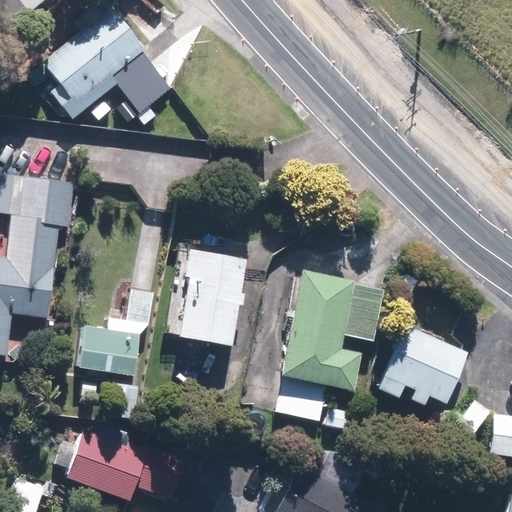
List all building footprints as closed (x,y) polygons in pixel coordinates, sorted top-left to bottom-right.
[(38,0),(0,0),(0,28),(1,30),(38,0)] [(107,9),(39,64),(73,105),(111,75),(123,89),(153,65),(107,9)] [(66,228),(71,184),(0,175),(0,212),(8,214),(3,259),(0,258),(0,355),(3,356),(8,312),(44,316),(54,227),(66,228)] [(227,346),(242,261),(191,252),(175,337),(227,346)] [(351,282),(301,271),(278,375),(347,390),(355,355),(335,351),(339,333),(367,339),(377,291),(350,285),(351,282)] [(151,289),(128,285),(123,323),(146,326),(151,289)] [(464,354),(405,327),(376,389),(394,398),(400,385),(412,391),(409,399),(418,403),(422,395),(440,404),(464,354)] [(81,328),(75,367),(129,375),(135,336),(81,328)] [(136,385),(110,383),(107,417),(133,420),(136,385)] [(485,413),(468,399),(443,429),(460,443),(485,413)] [(346,410),(324,405),(320,425),(343,429),(346,410)] [(511,417),(490,414),(485,453),(511,456),(511,417)] [(83,427),(64,477),(124,500),(131,483),(169,497),(182,464),(83,427)] [(296,467),(272,511),(380,511),(381,511),(296,467)] [(33,511),(42,489),(15,480),(3,511),(33,511)]
